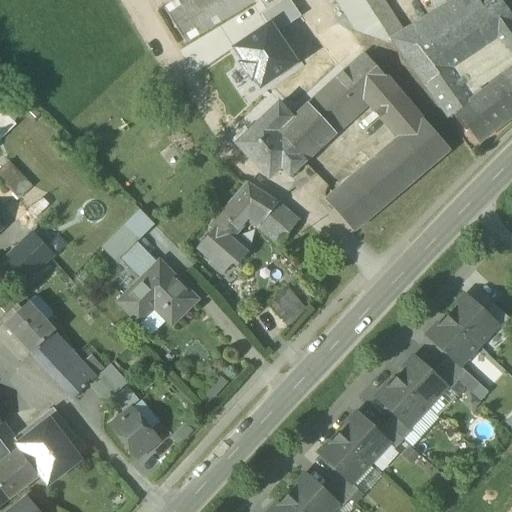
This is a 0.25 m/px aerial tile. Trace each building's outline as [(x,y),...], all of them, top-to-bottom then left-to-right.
[(185,44),(255,2),(253,0),(177,0),(164,9),(185,43),(184,43),(185,44)] [(288,0),(283,0),(261,15),(268,26),(269,25),(275,34),(301,17),(288,0)] [(388,43),(392,40),(404,32),(383,0),(334,0),(355,31),(388,43)] [(436,13),(404,32),(392,40),(424,86),(452,66),(496,37),(507,52),(511,47),(511,17),(500,0),(493,0),(482,7),(477,0),(456,0),(451,3),(436,13)] [(427,0),(436,13),(451,3),(449,0),(427,0)] [(268,26),(234,49),(243,62),(240,64),(251,80),(254,78),(260,87),(295,64),(275,34),(269,25),(268,26)] [(511,47),(507,52),(496,37),(452,66),(467,89),(476,83),(482,91),(511,68),(511,47)] [(367,103),(399,140),(403,136),(429,168),(448,152),(448,153),(449,151),(448,150),(391,84),(363,54),(292,119),(277,134),(303,163),(358,112),(357,111),(367,103)] [(424,86),(447,117),(482,91),(476,83),(467,89),(452,66),(424,86)] [(511,68),(482,91),(447,117),(448,119),(457,113),(479,142),(511,116),(511,68)] [(21,99),(13,108),(32,123),(39,114),(21,99)] [(235,144),(268,179),(281,168),(289,176),(303,163),(277,134),(292,119),(278,104),(235,144)] [(0,111),(0,142),(16,127),(0,111)] [(354,231),(429,168),(403,136),(399,140),(327,201),(326,201),(325,202),(353,233),(354,232),(354,231)] [(0,171),(0,178),(19,199),(32,188),(8,163),(0,171)] [(209,228),(212,230),(227,243),(230,240),(247,219),(258,227),(277,203),(247,184),(209,228)] [(28,211),(35,219),(49,206),(42,198),(28,211)] [(258,227),(279,245),(299,221),(277,203),(258,227)] [(138,210),(121,227),(135,242),(152,225),(138,210)] [(118,259),(135,242),(121,227),(105,245),(118,259)] [(247,254),(230,240),(227,243),(212,230),(198,248),(212,260),(209,263),(223,275),(233,262),(237,265),(247,254)] [(3,259),(23,282),(54,256),(31,232),(3,259)] [(118,259),(141,281),(158,264),(135,242),(118,259)] [(167,320),(171,324),(195,300),(159,263),(158,264),(141,281),(119,303),(135,319),(150,304),(167,320)] [(0,301),(0,308),(6,315),(18,305),(21,309),(27,304),(15,290),(0,301)] [(294,290),(273,295),(280,317),(300,311),(294,290)] [(456,309),(448,318),(478,347),(497,326),(485,315),(464,295),(453,307),(456,309)] [(34,297),(27,304),(45,323),(52,317),(52,312),(39,298),(34,297)] [(54,332),(45,323),(27,304),(21,309),(4,325),(5,326),(30,353),(53,333),(54,332)] [(150,304),(135,319),(151,336),(167,320),(150,304)] [(4,325),(21,309),(18,305),(6,315),(0,321),(0,322),(4,327),(5,326),(4,325)] [(497,326),(502,331),(510,322),(493,306),(485,315),(497,326)] [(460,367),(478,347),(448,318),(439,327),(437,325),(426,336),(448,357),(459,367),(460,367)] [(82,364),(53,333),(30,353),(73,399),(88,386),(95,379),(82,364)] [(477,352),(467,362),(488,384),(498,375),(477,352)] [(91,356),(82,364),(95,379),(104,371),(91,356)] [(404,371),(396,380),(427,408),(446,388),(432,375),(412,357),(402,368),(404,371)] [(448,357),(440,366),(458,382),(466,373),(460,367),(459,367),(448,357)] [(88,386),(105,404),(127,384),(110,366),(104,371),(95,379),(88,386)] [(449,391),(458,382),(440,366),(432,375),(446,388),(449,391)] [(488,393),(466,373),(458,382),(471,395),(479,402),(488,393)] [(203,396),(211,403),(228,384),(221,377),(203,396)] [(408,428),(427,408),(396,380),(388,389),(385,386),(374,398),(394,415),(408,429),(408,428)] [(446,388),(427,408),(438,418),(457,398),(449,391),(446,388)] [(481,404),(479,402),(471,395),(462,405),(471,414),(481,404)] [(141,401),(132,409),(150,431),(159,423),(141,401)] [(411,448),(438,418),(427,408),(408,428),(412,431),(403,441),(411,448)] [(110,428),(136,459),(158,440),(150,431),(132,409),(110,428)] [(347,427),(339,436),(370,464),(388,444),(389,444),(377,433),(355,413),(345,424),(347,427)] [(22,434),(13,440),(39,475),(47,485),(78,461),(67,445),(75,439),(56,415),(25,439),(22,434)] [(394,415),(385,425),(403,441),(412,431),(408,428),(408,429),(394,415)] [(19,492),(39,475),(13,440),(0,423),(0,460),(2,464),(0,465),(0,489),(8,500),(19,492)] [(185,423),(170,439),(179,447),(194,432),(185,423)] [(395,450),(403,441),(385,425),(377,433),(389,444),(388,444),(395,450)] [(351,484),(370,464),(339,436),(331,445),(328,442),(318,454),(340,474),(351,485),(351,484)] [(370,464),(380,474),(399,454),(395,450),(388,444),(370,464)] [(380,474),(370,464),(351,484),(358,491),(363,496),(382,475),(380,474)] [(296,488),(288,497),(303,511),(331,511),(337,506),(337,505),(323,492),(304,474),(293,486),(296,488)] [(340,474),(331,484),(349,500),(358,491),(351,484),(351,485),(340,474)] [(341,509),(349,500),(331,484),(323,492),(337,505),(337,506),(341,509)] [(0,506),(8,500),(0,489),(0,506)] [(303,511),(288,497),(279,506),(277,504),(269,511),(303,511)] [(36,511),(26,499),(7,511),(36,511)]
